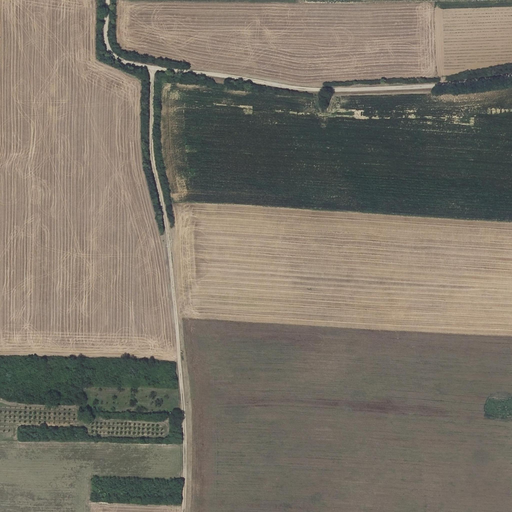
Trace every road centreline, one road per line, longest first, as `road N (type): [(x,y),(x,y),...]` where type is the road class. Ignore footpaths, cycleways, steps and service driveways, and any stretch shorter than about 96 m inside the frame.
road 1 (track): [(511,74),(316,89),(151,67),(111,53),(107,0)]
road 2 (track): [(151,67),(151,152),(168,231),(183,406),(183,511)]
